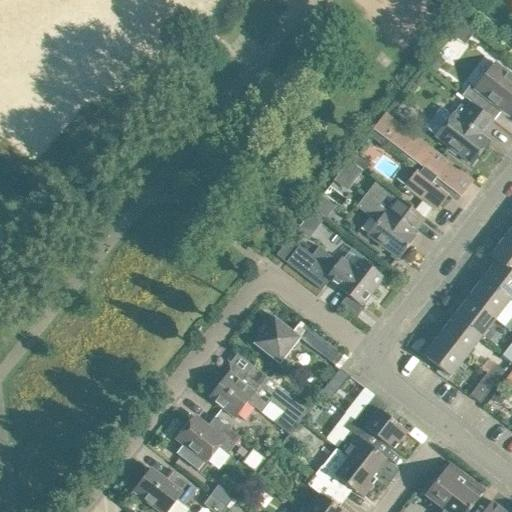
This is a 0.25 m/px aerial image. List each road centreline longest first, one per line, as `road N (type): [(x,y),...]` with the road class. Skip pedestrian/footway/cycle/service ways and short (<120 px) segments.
road 1 (residential): [(77,511),(254,286),(279,282),(375,353)]
road 2 (residential): [(375,353),(511,174)]
